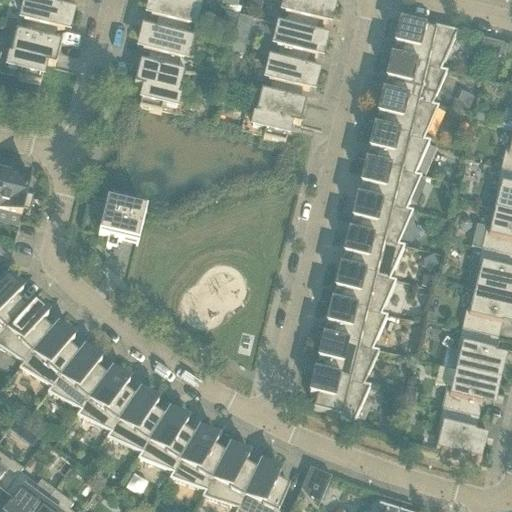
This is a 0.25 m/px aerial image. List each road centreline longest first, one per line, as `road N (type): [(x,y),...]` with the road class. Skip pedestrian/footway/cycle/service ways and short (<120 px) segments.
road 1 (residential): [(267,424),(372,0)]
road 2 (residential): [(267,424),(152,350),(66,280),(53,247),(72,158)]
road 3 (residential): [(508,505),(398,476),(267,424)]
road 4 (residential): [(72,158),(112,0)]
